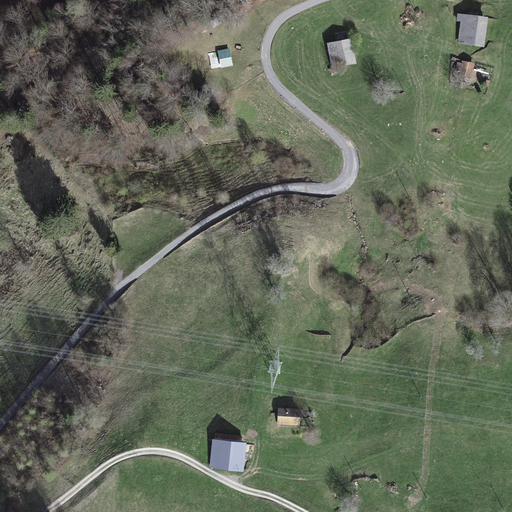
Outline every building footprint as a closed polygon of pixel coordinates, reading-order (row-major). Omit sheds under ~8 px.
[(464,21),(461,41),(484,45),(488,24),(464,20),(464,21)] [(328,44),(332,67),(354,64),(350,40),(328,44)] [(219,52),(222,67),(232,65),(229,50),(219,52)] [(212,68),(222,67),(219,52),(210,54),(212,68)] [(463,64),(460,79),(469,81),(472,66),(463,64)] [(280,410),(279,423),(298,424),(298,410),(280,410)] [(215,434),(214,441),(241,444),(241,436),(215,434)] [(214,441),(211,467),(238,470),(241,444),(214,441)]
